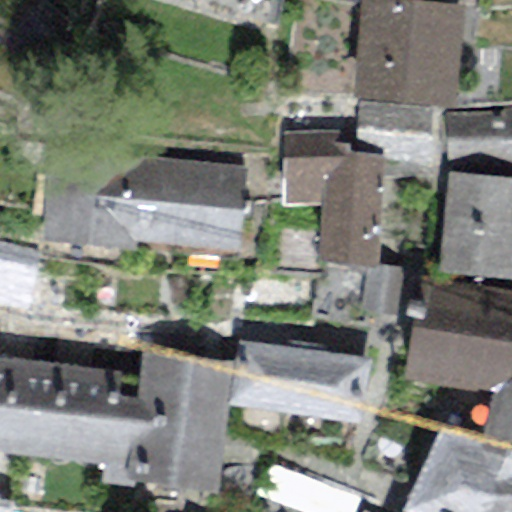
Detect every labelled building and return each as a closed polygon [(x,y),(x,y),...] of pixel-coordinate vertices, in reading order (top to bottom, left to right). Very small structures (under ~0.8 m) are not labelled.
[(395,0),(363,0),(353,101),(359,101),(431,106),(451,107),(462,7),(395,0)] [(428,153),(431,106),(359,101),(356,146),(428,153)] [(511,109),(499,112),(505,168),(511,167),(511,109)] [(446,165),(505,168),(499,112),(443,114),(446,165)] [(319,262),(378,268),(381,157),(349,155),(349,143),(338,143),(338,132),(282,134),(283,205),(320,203),(319,262)] [(237,252),(241,167),(48,148),(41,241),(134,253),(135,240),(237,252)] [(511,178),(449,172),(438,272),(511,278),(511,178)] [(0,296),(39,305),(52,246),(0,234),(0,296)] [(407,379),(475,390),(490,289),(423,279),(407,379)] [(511,293),(490,289),(475,390),(496,395),(501,382),(511,383),(511,293)] [(371,358),(239,341),(235,362),(227,406),(357,424),(371,358)] [(103,484),(216,494),(227,406),(235,362),(142,347),(136,397),(119,395),(121,374),(52,365),(45,460),(102,466),(103,484)] [(0,452),(45,460),(52,365),(0,358),(0,452)] [(511,383),(501,382),(496,395),(481,438),(477,448),(511,456),(511,383)] [(511,511),(511,456),(477,448),(481,438),(441,427),(399,511),(511,511)]
